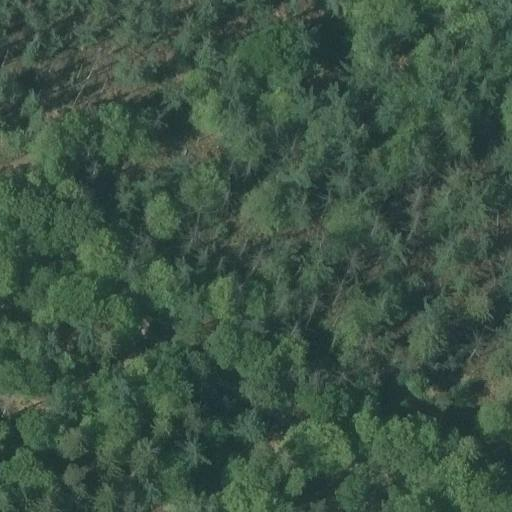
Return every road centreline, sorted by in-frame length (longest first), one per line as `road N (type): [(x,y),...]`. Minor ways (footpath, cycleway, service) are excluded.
road 1 (track): [(0,176),(404,0)]
road 2 (track): [(0,487),(44,478),(153,433),(235,389)]
